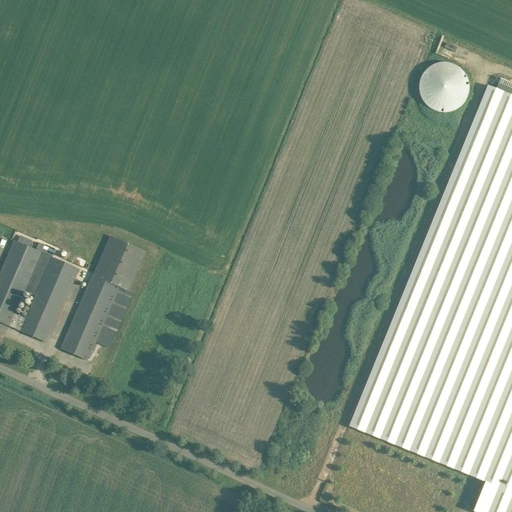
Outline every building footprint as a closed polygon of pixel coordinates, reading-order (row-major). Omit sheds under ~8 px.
[(417,75),(434,117),(474,100),(457,59),(417,75)] [(511,88),(511,82),(502,77),(500,83),(511,88)] [(473,511),(511,511),(511,95),(488,86),(349,427),(485,482),(473,511)] [(93,276),(65,342),(60,351),(86,363),(91,354),(95,343),(109,349),(133,293),(129,291),(146,252),(110,236),(93,276)] [(0,276),(0,322),(9,327),(20,332),(46,344),(50,335),(79,269),(52,258),(25,319),(15,314),(41,253),(30,248),(32,242),(20,237),(18,243),(15,241),(0,276)]
